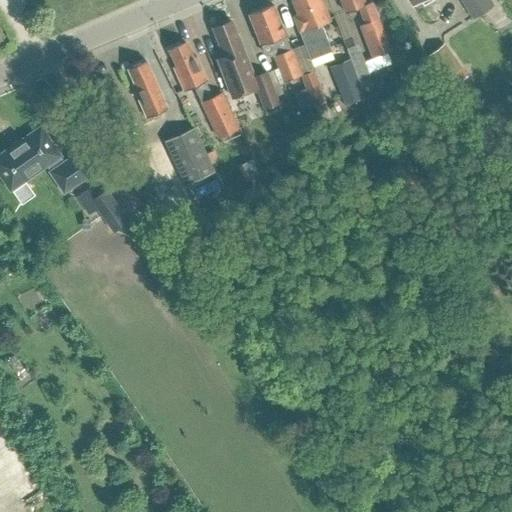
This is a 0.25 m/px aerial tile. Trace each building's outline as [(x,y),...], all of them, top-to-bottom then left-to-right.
[(309,59),(331,51),(320,23),(328,19),(320,0),(292,0),(298,14),(293,16),(309,59)] [(363,0),(339,0),(344,12),(358,7),(364,23),(359,25),(371,58),(390,51),(371,1),(365,4),(363,0)] [(457,0),(470,19),(491,6),(487,0),(457,0)] [(301,75),(300,72),(273,5),(248,14),(264,55),(270,56),(273,55),(283,81),(301,75)] [(231,21),(212,28),(209,29),(220,57),(214,60),(229,99),(256,88),(263,108),(278,102),(267,72),(252,77),(243,54),(245,53),(237,34),(236,35),(231,21)] [(209,99),(201,82),(206,79),(196,56),(192,57),(185,42),(169,49),(176,64),(172,66),(183,90),(191,86),(215,139),(236,129),(220,94),(209,99)] [(460,68),(441,44),(422,59),(440,83),(460,68)] [(358,51),(347,55),(359,89),(371,84),(358,51)] [(145,116),(166,107),(145,60),(127,68),(135,86),(132,87),(145,116)] [(323,102),(325,101),(313,71),(301,75),(313,106),(313,105),(323,102)] [(354,77),(334,85),(341,105),(362,97),(354,77)] [(323,102),(313,105),(319,121),(329,117),(323,102)] [(63,191),(92,171),(78,152),(64,162),(40,127),(0,154),(0,175),(10,189),(45,165),(63,191)] [(184,184),(214,171),(193,127),(164,140),(184,184)] [(132,230),(103,188),(88,198),(84,191),(74,198),(86,216),(94,210),(110,233),(117,228),(123,236),(132,230)]
